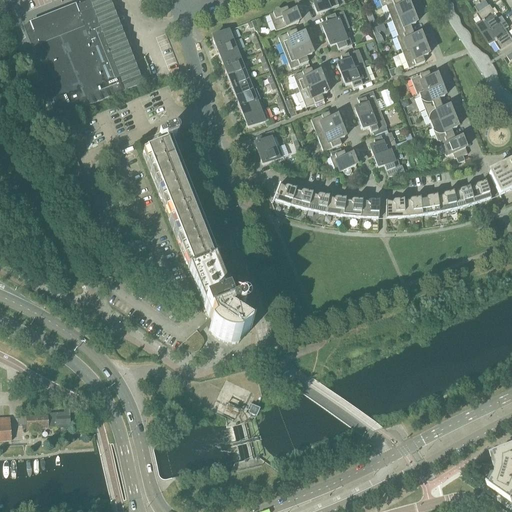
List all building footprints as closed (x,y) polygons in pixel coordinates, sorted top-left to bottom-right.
[(68,15),(69,17),(42,28),(39,22),(23,28),(59,118),(142,86),(108,0),(94,0),(75,7),(77,11),(68,15)] [(317,0),(319,3),(313,5),(317,16),(339,7),(335,0),(317,0)] [(378,0),(382,8),(386,7),(386,6),(400,1),(399,0),(378,0)] [(477,0),(480,5),(475,9),(478,14),(489,7),(484,0),(477,0)] [(400,1),(386,6),(386,7),(392,22),(411,14),(407,4),(402,6),(400,1)] [(478,14),(477,15),(482,24),(480,26),(478,27),(484,37),(506,23),(502,17),(498,20),(490,6),(489,7),(478,14)] [(274,14),(269,16),(275,32),(299,23),(294,12),(289,14),(287,9),(280,12),(278,10),(276,10),(275,12),(274,14)] [(327,25),(322,27),(326,38),(346,30),(346,31),(350,29),(343,13),(325,20),(327,25)] [(411,14),(392,22),(398,37),(398,38),(412,32),(410,27),(416,25),(411,14)] [(506,23),(484,37),(490,46),(492,45),(495,43),(500,52),(511,44),(511,40),(506,30),(509,28),(506,23)] [(386,30),(384,25),(372,29),(374,35),(380,33),(386,30)] [(346,30),(326,38),(330,49),(336,46),(338,52),(352,46),(347,34),(350,33),(351,32),(350,29),(346,31),(346,30)] [(221,35),(212,38),(216,49),(236,41),(232,30),(226,33),(225,31),(223,31),(221,33),(221,35)] [(296,32),(278,38),(284,54),(307,45),(303,35),(298,37),(296,32)] [(398,37),(396,38),(402,54),(424,45),(420,35),(414,37),(412,32),(398,38),(398,37)] [(380,33),(374,35),(378,45),(383,42),(380,33)] [(236,41),(216,49),(220,59),(239,52),(241,51),(236,41)] [(307,45),(284,54),(291,71),(308,64),(306,58),(312,56),(307,45)] [(424,45),(402,54),(409,70),(424,64),(422,58),(428,56),(424,45)] [(239,52),(220,59),(224,69),(243,62),(242,61),(244,61),(245,60),(244,57),(243,54),(241,51),(239,52)] [(343,64),(337,66),(341,76),(364,67),(365,67),(370,65),(369,61),(363,63),(358,51),(341,58),(343,64)] [(243,62),(224,69),(228,79),(245,72),(247,71),(247,72),(249,71),(244,61),(242,61),(243,62)] [(364,67),(341,76),(346,87),(351,85),(353,90),(371,83),(365,67),(364,67)] [(395,69),(389,71),(392,78),(398,76),(395,69)] [(298,89),(293,91),(295,95),(299,93),(323,84),(319,73),(313,75),(311,70),(293,77),(298,89)] [(245,72),(228,79),(232,89),(249,82),(251,81),(247,72),(247,71),(245,72)] [(428,73),(411,80),(417,97),(419,96),(440,87),(436,77),(430,79),(428,73)] [(249,82),(232,89),(236,99),(253,93),(255,91),(251,81),(249,82)] [(323,84),(299,93),(306,109),(314,106),(318,104),(321,103),(323,102),(321,97),(327,95),(323,84)] [(440,87),(419,96),(425,111),(441,105),(439,100),(444,98),(440,87)] [(253,93),(236,99),(240,109),(260,101),(256,91),(255,91),(253,93)] [(360,108),(355,110),(359,121),(380,112),(379,109),(374,96),(373,93),(357,99),(358,103),(360,108)] [(260,101),(240,109),(244,119),(264,111),(260,101)] [(441,105),(425,111),(431,127),(452,118),(448,108),(443,110),(441,105)] [(264,111),(244,119),(248,129),(268,122),(264,111)] [(380,112),(359,121),(363,131),(368,129),(371,135),(372,134),(374,138),(387,133),(385,129),(386,128),(380,112)] [(328,114),(311,121),(315,133),(312,135),(313,139),(317,137),(340,128),(336,117),(330,120),(328,114)] [(452,118),(431,127),(437,143),(439,142),(453,136),(451,131),(457,129),(452,118)] [(340,128),(317,137),(323,153),(341,146),(339,141),(344,139),(340,128)] [(258,144),(255,146),(259,156),(275,150),(275,149),(271,139),(275,138),(273,132),(256,139),(258,144)] [(163,147),(146,154),(191,269),(212,260),(169,151),(172,149),(174,154),(181,151),(179,145),(175,146),(174,139),(175,139),(175,138),(176,138),(176,137),(176,136),(176,135),(175,135),(175,134),(174,134),(173,134),(158,140),(160,144),(160,145),(162,144),(163,147)] [(375,147),(370,149),(374,159),(394,152),(398,151),(391,134),(373,141),(375,147)] [(58,151),(71,146),(67,136),(54,141),(58,151)] [(453,136),(439,142),(445,158),(452,155),(454,160),(456,160),(458,165),(465,162),(463,157),(467,155),(461,139),(455,141),(453,136)] [(62,157),(73,153),(71,147),(60,151),(62,157)] [(275,150),(259,156),(263,167),(283,159),(279,148),(275,149),(275,150)] [(332,158),(330,158),(336,175),(343,172),(344,175),(347,177),(350,175),(352,172),(350,169),(356,167),(351,156),(346,158),(344,153),(342,154),(340,150),(330,154),(332,158)] [(394,152),(374,159),(378,170),(384,168),(388,178),(406,177),(402,167),(400,167),(394,152)] [(65,162),(75,158),(74,156),(73,153),(62,157),(65,162)] [(65,162),(67,168),(78,163),(75,158),(65,162)] [(69,173),(80,169),(78,163),(67,168),(69,173)] [(503,168),(489,175),(490,179),(499,197),(511,190),(511,166),(508,168),(507,166),(503,168)] [(80,169),(69,173),(71,179),(82,174),(80,169)] [(82,174),(71,179),(73,184),(84,180),(82,174)] [(73,184),(75,189),(86,185),(84,180),(73,184)] [(207,192),(210,187),(206,184),(202,189),(207,192)] [(469,190),(468,190),(473,206),(490,201),(485,184),(484,184),(484,185),(476,187),(476,188),(475,189),(475,190),(469,190)] [(88,191),(86,185),(75,189),(78,195),(88,191)] [(273,201),(272,205),(273,205),(274,203),(290,208),(295,191),(287,189),(286,189),(285,189),(285,190),(280,187),(280,186),(279,186),(279,187),(275,196),(273,201)] [(453,194),(452,194),(456,211),(473,206),(468,190),(460,192),(460,193),(459,194),(459,195),(453,195),(453,194)] [(295,191),(290,208),(307,212),(311,196),(311,195),(311,196),(303,194),(302,194),(301,194),(301,195),(295,192),(296,191),(295,191)] [(436,198),(439,215),(456,211),(452,194),(452,195),(445,196),(444,197),(443,197),(443,198),(442,199),(436,198)] [(311,196),(307,212),(325,216),(328,199),(327,199),(320,198),(319,198),(318,198),(317,199),(312,196),(311,196)] [(420,201),(419,201),(421,218),(439,215),(436,198),(435,198),(428,200),(427,200),(426,201),(426,202),(420,201)] [(328,199),(325,216),(342,219),(344,201),(344,202),(336,201),(335,201),(334,201),(334,202),(328,199)] [(344,201),(342,219),(360,220),(361,203),(353,202),(352,203),(351,203),(350,204),(345,202),(345,201),(344,201)] [(403,202),(404,220),(421,218),(419,201),(411,202),(410,202),(410,203),(409,203),(409,204),(403,203),(403,202)] [(385,203),(385,204),(386,204),(385,221),(386,221),(404,220),(403,202),(402,202),(402,203),(395,203),(394,203),(393,204),(392,204),(392,205),(386,204),(386,203),(385,203)] [(361,203),(360,220),(377,221),(378,221),(379,203),(378,203),(377,204),(370,203),(369,204),(368,204),(368,205),(362,203),(361,203)] [(191,269),(189,269),(209,318),(209,320),(210,319),(213,327),(208,331),(210,333),(211,335),(212,336),(214,338),(216,339),(217,340),(219,341),(221,342),(223,343),(225,343),(227,344),(229,344),(231,345),(233,345),(235,345),(243,338),(249,332),(243,328),(245,325),(234,318),(236,315),(237,315),(238,315),(239,315),(240,315),(241,315),(242,314),(243,313),(243,312),(243,311),(243,310),(243,309),(243,308),(242,308),(241,307),(240,306),(239,306),(238,306),(237,306),(237,307),(236,307),(235,308),(232,310),(212,260),(191,269)] [(202,339),(199,335),(181,351),(192,354),(193,354),(194,355),(195,354),(196,354),(197,354),(198,353),(199,352),(203,346),(203,345),(203,344),(204,343),(204,342),(203,341),(203,340),(202,339)] [(154,387),(156,393),(164,391),(162,385),(154,387)] [(256,413),(258,409),(255,408),(255,407),(250,405),(246,413),(251,416),(254,417),(256,413)] [(26,418),(18,418),(18,427),(22,427),(22,430),(26,430),(26,432),(30,432),(39,431),(39,430),(40,430),(49,430),(48,429),(56,428),(56,430),(70,429),(70,410),(64,410),(64,413),(47,414),(47,416),(26,417),(26,418)] [(0,442),(11,442),(10,419),(0,419),(0,442)] [(511,450),(491,459),(491,460),(492,460),(492,461),(493,463),(494,467),(494,468),(494,469),(495,469),(496,470),(497,470),(496,479),(494,479),(493,479),(493,480),(490,485),(490,486),(489,487),(488,487),(487,488),(511,505),(511,450)]
